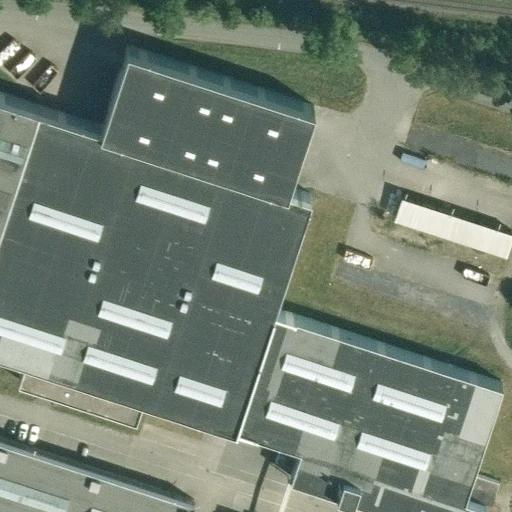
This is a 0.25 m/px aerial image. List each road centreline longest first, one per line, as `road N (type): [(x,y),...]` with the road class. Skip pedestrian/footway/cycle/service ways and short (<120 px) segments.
road 1 (unknown): [(376,146),(389,56),(511,93)]
road 2 (unknown): [(376,146),(366,236),(375,249),(480,287)]
road 3 (unknown): [(376,146),(511,191)]
